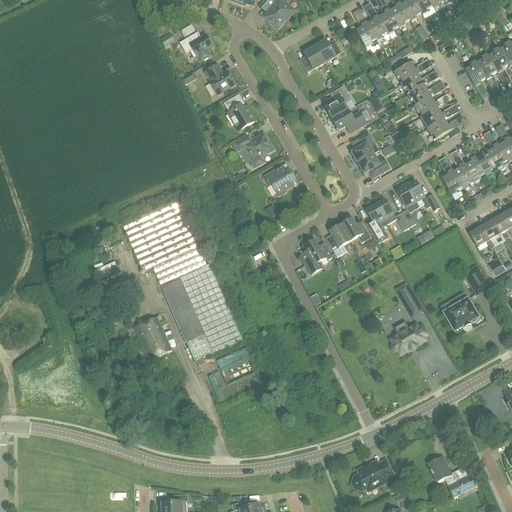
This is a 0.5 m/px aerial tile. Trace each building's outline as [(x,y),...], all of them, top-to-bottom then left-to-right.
[(268,0),(265,4),(271,9),(263,18),(274,27),(275,25),(278,27),(284,21),(286,23),(295,12),(281,0),(268,0)] [(398,0),(397,0),(392,4),(395,9),(390,12),(401,30),(412,23),(402,6),(398,0)] [(412,23),(423,17),(413,0),(404,0),(406,3),(402,6),(412,23)] [(413,0),(423,17),(434,10),(428,0),(413,0)] [(428,0),(434,10),(446,3),(443,0),(428,0)] [(504,6),(501,1),(492,6),(495,10),(497,9),(498,10),(504,6)] [(387,6),(380,10),(384,16),(379,19),(389,37),(401,30),(390,12),(387,6)] [(376,13),(369,17),(372,23),(368,26),(378,43),(389,37),(379,19),(376,13)] [(364,20),(358,23),(358,24),(360,27),(354,30),(366,50),(378,43),(368,26),(364,20)] [(468,22),(460,27),(463,31),(471,28),(468,22)] [(188,31),(191,36),(198,32),(195,27),(188,31)] [(440,32),(433,36),(436,42),(443,38),(440,32)] [(201,61),(210,56),(207,51),(213,48),(206,36),(201,39),(198,33),(180,44),(186,54),(193,50),(197,57),(198,56),(201,61)] [(160,40),(165,48),(175,42),(171,34),(169,35),(169,34),(165,37),(160,40)] [(326,41),(315,48),(325,64),(336,57),(342,54),(336,43),(331,46),(329,45),(326,41)] [(510,42),(498,49),(508,67),(511,73),(511,46),(510,42)] [(306,61),(301,63),(307,74),(313,70),(325,64),(315,48),(304,54),(306,58),(306,61)] [(501,79),(507,75),(504,70),(508,67),(498,49),(487,55),(497,74),(501,79)] [(489,85),(496,82),(492,76),(497,74),(487,55),(476,62),(486,80),(489,85)] [(394,74),(401,85),(418,75),(419,75),(424,72),(421,65),(417,68),(414,62),(394,74)] [(465,69),(477,91),(478,92),(484,88),(481,83),(486,80),(476,62),(465,69)] [(218,66),(205,73),(211,82),(210,83),(217,96),(235,85),(228,72),(223,75),(218,66)] [(419,75),(424,72),(419,75),(418,75),(401,85),(408,97),(431,83),(439,79),(435,72),(422,80),(419,75)] [(184,87),(197,80),(193,73),(180,80),(184,87)] [(425,87),(431,84),(431,83),(408,97),(414,108),(437,95),(434,88),(428,92),(425,87)] [(351,101),(345,91),(343,87),(330,95),(332,98),(334,97),(337,102),(329,107),(329,108),(326,109),(332,121),(348,111),(345,105),(351,101)] [(432,98),(438,95),(437,95),(414,108),(421,119),(438,109),(444,106),(440,99),(435,103),(432,98)] [(229,117),(238,132),(256,122),(248,107),(245,108),(239,96),(224,105),(231,116),(229,117)] [(451,117),(447,111),(441,114),(438,109),(421,119),(427,131),(445,121),(445,120),(451,117)] [(352,117),(348,111),(332,121),(339,132),(346,128),(349,128),(352,133),(367,125),(360,113),(352,117)] [(389,121),(386,117),(381,120),(384,125),(389,121)] [(434,142),(450,133),(457,129),(454,122),(448,125),(445,121),(427,131),(434,142)] [(361,147),(355,151),(351,153),(358,164),(374,155),(379,152),(368,133),(357,140),(361,147)] [(404,142),(399,135),(392,139),(396,146),(404,142)] [(504,144),(499,147),(509,165),(511,162),(511,143),(507,135),(500,138),(504,144)] [(261,158),(272,152),(265,141),(263,142),(260,137),(252,142),(249,137),(235,145),(239,151),(244,148),(256,168),(264,163),(261,158)] [(496,141),(489,145),(492,151),(488,154),(487,154),(498,171),(509,165),(499,147),(496,141)] [(391,155),(398,151),(395,145),(388,149),(391,155)] [(484,148),(478,152),(481,157),(476,160),(486,178),(498,171),(487,154),(488,154),(484,148)] [(470,164),(465,167),(475,184),(486,178),(476,160),(470,149),(463,153),(470,164)] [(375,169),(378,174),(389,168),(383,158),(377,161),(374,155),(358,164),(364,175),(375,169)] [(462,161),(455,165),(459,171),(453,173),(453,174),(464,191),(475,184),(465,167),(462,161)] [(283,167),(265,177),(270,186),(271,185),(279,198),(287,193),(286,192),(298,184),(290,171),(287,173),(283,167)] [(450,168),(444,171),(446,175),(441,178),(452,198),(464,191),(453,174),(453,173),(450,168)] [(416,182),(407,188),(416,203),(419,208),(424,205),(426,208),(430,206),(434,213),(440,209),(432,196),(426,200),(416,182)] [(406,209),(416,203),(407,188),(397,193),(406,209)] [(403,232),(410,229),(401,214),(395,218),(385,200),(376,206),(387,226),(397,221),(403,232)] [(152,268),(162,289),(186,344),(194,363),(243,342),(209,265),(206,266),(177,201),(123,225),(143,272),(152,268)] [(466,209),(472,205),(469,201),(463,204),(466,209)] [(382,229),(387,226),(376,206),(366,211),(372,221),(366,225),(370,233),(378,245),(388,239),(382,229)] [(272,207),(264,211),(270,221),(278,216),(272,207)] [(475,215),(479,220),(487,215),(484,210),(475,215)] [(511,210),(502,216),(510,230),(511,228),(511,210)] [(407,211),(401,214),(410,229),(416,225),(407,211)] [(502,216),(492,222),(500,236),(501,235),(508,231),(511,237),(511,228),(510,230),(502,216)] [(352,219),(341,226),(351,242),(358,238),(361,244),(372,239),(364,226),(358,230),(352,219)] [(494,248),(501,244),(505,242),(501,235),(500,236),(492,222),(480,229),(488,242),(490,241),(494,248)] [(341,226),(330,233),(336,243),(330,246),(337,259),(347,253),(343,246),(351,242),(341,226)] [(495,248),(494,248),(490,241),(488,242),(480,229),(470,235),(478,249),(487,243),(491,250),(495,248)] [(324,245),(321,247),(318,248),(314,242),(303,248),(306,254),(300,257),(311,276),(323,269),(319,263),(327,259),(328,262),(333,259),(324,245)] [(254,264),(260,260),(257,255),(251,259),(254,264)] [(345,266),(341,258),(336,261),(341,268),(345,266)] [(499,260),(488,267),(495,278),(506,272),(499,260)] [(358,269),(361,275),(367,271),(364,266),(358,269)] [(483,279),(477,268),(465,275),(471,286),(483,279)] [(124,307),(129,318),(139,314),(123,279),(99,290),(114,324),(122,320),(122,319),(127,317),(123,308),(124,307)] [(351,286),(348,281),(342,284),(345,290),(351,286)] [(409,312),(419,306),(406,284),(396,290),(409,312)] [(479,318),(468,300),(452,309),(449,303),(441,308),(444,314),(455,333),(464,327),(465,329),(470,325),(469,324),(471,323),(471,324),(474,324),(476,322),(478,320),(477,319),(479,318)] [(172,352),(157,318),(134,328),(149,362),(172,352)] [(400,357),(410,351),(411,351),(411,352),(412,351),(410,351),(416,348),(416,349),(416,348),(416,347),(426,341),(424,338),(428,336),(422,326),(419,328),(417,325),(390,340),(393,345),(392,346),(392,347),(392,349),(392,350),(393,351),(395,352),(396,353),(397,352),(400,357)] [(435,378),(431,368),(426,371),(430,381),(435,378)] [(493,417),(483,421),(485,425),(495,421),(493,417)] [(471,475),(469,476),(465,468),(451,475),(443,458),(428,465),(437,483),(445,479),(448,486),(448,487),(453,498),(477,487),(471,475)] [(361,475),(355,478),(353,484),(356,489),(362,491),(375,484),(377,488),(386,483),(384,480),(393,476),(386,462),(370,470),(368,467),(359,472),(361,475)] [(175,503),(162,504),(162,511),(186,511),(186,502),(188,502),(187,496),(174,497),(175,503)] [(232,507),(233,511),(262,511),(262,509),(260,510),(259,505),(246,509),(244,503),(232,507)]
